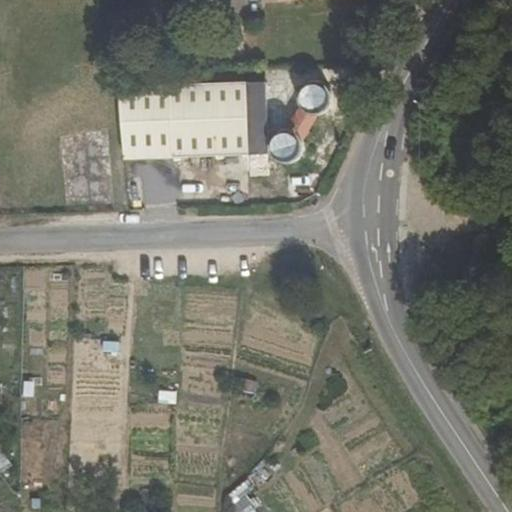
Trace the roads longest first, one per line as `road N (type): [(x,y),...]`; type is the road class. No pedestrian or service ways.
road 1 (tertiary): [(0,244),(354,230)]
road 2 (tertiary): [(508,511),(402,347)]
road 3 (tertiary): [(405,83),(366,142),(354,230)]
road 4 (tertiary): [(387,229),(390,155),(405,83)]
road 5 (tertiary): [(354,230),(368,281),(402,347)]
